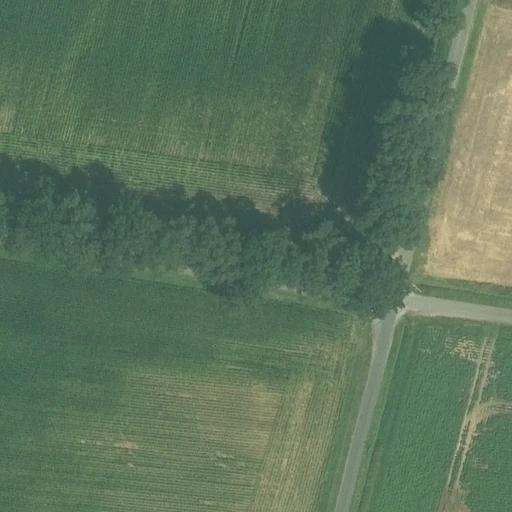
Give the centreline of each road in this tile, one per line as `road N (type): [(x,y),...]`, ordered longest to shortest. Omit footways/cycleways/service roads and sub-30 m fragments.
road 1 (unclassified): [(0,244),(392,300)]
road 2 (unclassified): [(466,0),(392,300)]
road 3 (unclassified): [(392,300),(341,511)]
road 4 (unclassified): [(392,300),(511,317)]
